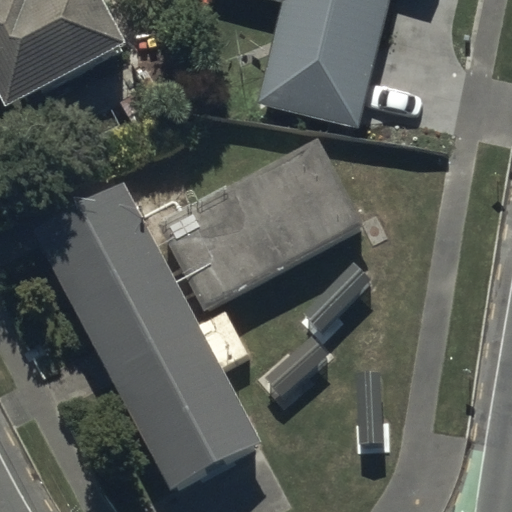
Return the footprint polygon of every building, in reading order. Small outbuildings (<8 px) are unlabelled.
[(0,84),(18,116),(136,46),(109,0),(6,0),(0,4),(0,84)] [(371,126),(397,0),(264,0),(288,5),(266,104),(371,126)] [(129,184),(36,233),(175,497),(268,448),(129,184)] [(379,290),(359,268),(303,318),(323,341),(379,290)] [(389,371),(358,372),(360,450),(391,450),(389,371)]
